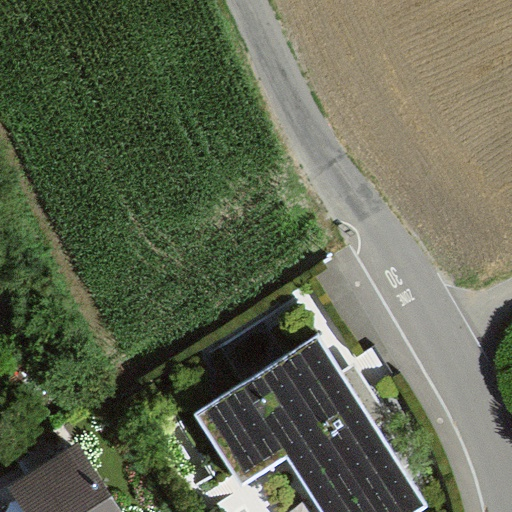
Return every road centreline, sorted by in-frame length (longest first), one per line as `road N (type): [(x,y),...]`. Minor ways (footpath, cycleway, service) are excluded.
road 1 (residential): [(442,335),(243,0)]
road 2 (residential): [(511,505),(489,432),(442,335)]
